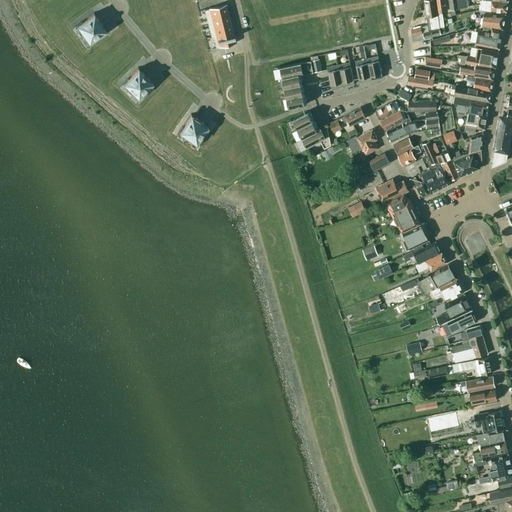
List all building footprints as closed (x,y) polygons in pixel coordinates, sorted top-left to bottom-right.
[(439,28),(439,27),(434,0),(423,0),(426,17),(427,17),(428,25),(420,27),(411,29),(412,35),(422,33),(422,32),(439,28)] [(434,0),(439,27),(443,26),(441,12),(446,11),(444,0),(434,0)] [(448,0),(450,10),(458,8),(457,0),(448,0)] [(505,11),(508,1),(499,0),(480,0),(480,4),(479,4),(479,10),(505,11)] [(227,4),(224,5),(206,9),(204,10),(211,37),(213,36),(215,47),(235,42),(227,4)] [(74,25),(81,34),(99,22),(94,14),(95,13),(93,11),(74,25)] [(502,29),(505,14),(484,12),(481,25),(502,29)] [(99,22),(81,34),(88,44),(107,30),(105,28),(104,29),(99,22)] [(439,28),(422,32),(424,38),(445,33),(443,27),(439,28)] [(478,30),(477,34),(500,39),(502,29),(491,27),(490,32),(478,30)] [(450,41),(449,35),(433,39),(434,45),(450,41)] [(385,42),(388,54),(393,53),(390,41),(385,42)] [(495,67),(498,51),(482,48),(479,62),(476,62),(477,58),(467,56),(457,55),(456,61),(495,67)] [(366,58),(371,80),(382,77),(378,56),(366,58)] [(442,59),(426,56),(424,65),(441,67),(442,59)] [(359,82),(371,80),(366,58),(355,61),(359,82)] [(321,70),(318,59),(312,61),(314,71),(321,70)] [(300,73),(300,74),(302,73),(303,74),(313,72),(310,60),(280,67),(278,67),(281,77),(300,73)] [(350,62),(338,64),(343,86),(354,83),(350,62)] [(343,86),(338,64),(326,67),(331,88),(343,86)] [(492,79),(495,68),(476,65),(475,70),(460,67),(459,73),(492,79)] [(139,68),(137,66),(121,83),(137,99),(154,83),(152,81),(151,82),(138,69),(139,68)] [(429,71),(415,68),(414,77),(428,79),(429,71)] [(281,77),(283,87),(302,83),(300,74),(300,73),(281,77)] [(492,80),(469,75),(468,79),(475,81),(474,87),(490,90),(492,80)] [(428,79),(408,76),(407,84),(427,87),(427,86),(428,80),(428,79)] [(285,97),(304,93),(302,83),(283,87),(285,97)] [(488,100),(490,91),(456,84),(454,94),(488,100)] [(411,95),(401,88),(397,93),(408,100),(411,95)] [(306,104),(304,93),(285,97),(287,108),(288,107),(288,108),(306,104)] [(511,94),(511,95),(510,95),(508,104),(509,104),(509,108),(507,117),(502,116),(502,115),(499,118),(494,148),(507,151),(511,130),(511,94)] [(487,110),(488,101),(471,98),(470,104),(454,101),(453,106),(487,110)] [(436,101),(408,100),(408,110),(433,111),(436,111),(436,101)] [(380,118),(399,109),(395,101),(392,102),(375,110),(380,119),(380,118)] [(342,128),(340,124),(348,121),(350,125),(365,117),(360,107),(337,119),(329,123),(334,133),(342,128)] [(483,129),(486,111),(457,107),(456,110),(465,112),(466,111),(467,111),(465,125),(464,133),(466,134),(466,132),(474,133),(475,127),(483,129)] [(397,112),(381,120),(385,129),(394,124),(395,126),(403,123),(411,122),(411,121),(406,111),(400,110),(400,109),(396,111),(397,112)] [(291,119),(296,129),(313,120),(309,110),(292,119),(291,119)] [(425,112),(426,120),(438,118),(437,110),(436,111),(433,111),(428,111),(428,112),(425,112)] [(177,132),(186,139),(199,121),(191,115),(192,114),(190,113),(177,132)] [(438,118),(426,120),(427,127),(439,126),(438,118)] [(313,120),(296,129),(301,138),(318,129),(313,120)] [(199,121),(186,139),(196,145),(209,126),(207,125),(206,126),(199,121)] [(395,126),(386,131),(390,139),(406,132),(417,126),(415,121),(411,122),(403,123),(395,126)] [(318,129),(301,138),(305,147),(306,147),(307,147),(320,140),(324,148),(331,144),(327,124),(318,129)] [(453,130),(443,134),(447,143),(457,139),(461,138),(458,128),(453,130)] [(377,148),(374,140),(377,139),(371,129),(355,138),(356,140),(357,139),(360,143),(357,144),(357,143),(350,146),(353,152),(362,147),(365,154),(377,148)] [(480,149),(482,133),(470,137),(468,153),(480,149)] [(397,153),(413,146),(408,137),(393,145),(397,153)] [(421,173),(424,180),(430,192),(451,182),(441,161),(439,162),(429,141),(422,143),(424,148),(427,155),(422,157),(426,166),(428,166),(430,169),(421,173)] [(346,146),(344,142),(333,147),(335,151),(346,146)] [(424,148),(422,143),(422,142),(417,145),(398,155),(403,165),(415,158),(413,154),(420,150),(424,148)] [(439,151),(435,142),(435,143),(431,144),(435,153),(439,151)] [(334,156),(330,147),(320,152),(325,161),(334,156)] [(463,154),(460,155),(458,150),(454,152),(455,153),(452,154),(454,158),(453,158),(460,175),(479,167),(478,163),(481,162),(481,158),(480,149),(468,153),(463,154)] [(375,170),(389,162),(384,152),(365,163),(366,165),(364,166),(365,168),(372,164),(375,170)] [(450,179),(458,176),(450,157),(446,160),(445,157),(440,158),(442,161),(450,179)] [(419,197),(430,192),(424,180),(419,182),(416,176),(410,179),(413,185),(415,190),(419,197)] [(375,187),(383,202),(407,190),(403,181),(394,184),(392,179),(375,187)] [(400,233),(420,223),(408,198),(407,199),(404,193),(386,201),(400,233)] [(355,207),(358,214),(366,210),(362,204),(355,207)] [(377,218),(370,221),(374,230),(381,227),(377,218)] [(407,250),(429,239),(428,237),(427,237),(425,234),(428,232),(423,222),(401,233),(402,233),(404,232),(408,238),(402,241),(407,250)] [(422,261),(441,252),(435,241),(423,247),(422,245),(413,249),(415,253),(419,250),(423,258),(421,259),(422,261)] [(374,245),(362,250),(366,260),(378,255),(374,245)] [(431,271),(447,262),(441,252),(415,265),(418,271),(428,266),(431,271)] [(436,285),(437,286),(455,277),(448,264),(430,274),(419,280),(425,291),(432,288),(436,285)] [(393,272),(390,267),(381,271),(384,277),(393,272)] [(407,275),(416,272),(414,267),(405,270),(407,275)] [(437,286),(430,290),(433,297),(440,293),(439,291),(442,290),(446,300),(452,297),(463,292),(456,278),(455,277),(437,286)] [(418,284),(417,282),(419,281),(419,280),(418,279),(418,278),(416,279),(409,282),(400,285),(402,290),(403,291),(418,284)] [(454,317),(471,309),(464,294),(450,301),(454,309),(451,310),(440,315),(443,322),(454,317)] [(407,309),(404,303),(395,307),(398,313),(407,309)] [(461,327),(477,320),(472,310),(457,317),(458,320),(444,327),(445,329),(443,330),(444,332),(446,331),(447,334),(461,327)] [(411,325),(408,320),(400,324),(402,329),(411,325)] [(463,340),(482,334),(479,325),(464,329),(465,331),(460,332),(463,340)] [(446,345),(456,341),(454,334),(444,337),(446,345)] [(451,346),(453,353),(484,344),(482,334),(463,340),(463,343),(451,346)] [(484,344),(453,353),(455,360),(463,358),(462,354),(471,352),(473,357),(487,353),(484,344)] [(472,360),(427,369),(428,377),(448,373),(464,370),(464,369),(474,367),(475,376),(492,372),(488,357),(472,360)] [(414,371),(422,369),(420,362),(412,363),(414,371)] [(414,371),(409,372),(410,378),(414,377),(414,378),(426,376),(425,369),(414,371)] [(492,376),(474,379),(473,379),(460,381),(461,386),(466,385),(467,390),(476,389),(494,385),(492,376)] [(433,393),(432,387),(420,389),(421,396),(433,393)] [(494,388),(478,391),(469,392),(471,404),(496,399),(494,388)] [(433,401),(414,404),(416,411),(434,407),(433,401)] [(482,425),(483,432),(502,428),(499,410),(474,416),(476,426),(482,425)] [(502,429),(476,434),(478,444),(479,443),(480,445),(489,443),(489,442),(505,439),(502,429)] [(481,451),(472,452),(474,462),(485,459),(484,456),(507,451),(505,440),(487,444),(480,446),(481,451)] [(433,452),(431,446),(422,448),(423,454),(433,452)] [(508,453),(491,457),(493,468),(510,464),(508,453)] [(491,475),(479,478),(480,483),(511,475),(511,473),(510,464),(493,468),(490,468),(491,475)] [(480,483),(470,485),(473,496),(477,495),(484,493),(483,489),(499,485),(499,487),(511,484),(511,475),(485,482),(480,483)] [(458,487),(456,479),(446,481),(448,490),(458,487)] [(511,487),(498,490),(489,492),(491,499),(485,500),(486,504),(496,502),(511,497),(511,487)] [(511,511),(511,498),(503,501),(497,502),(498,507),(498,511),(504,511),(507,511),(511,511)]
